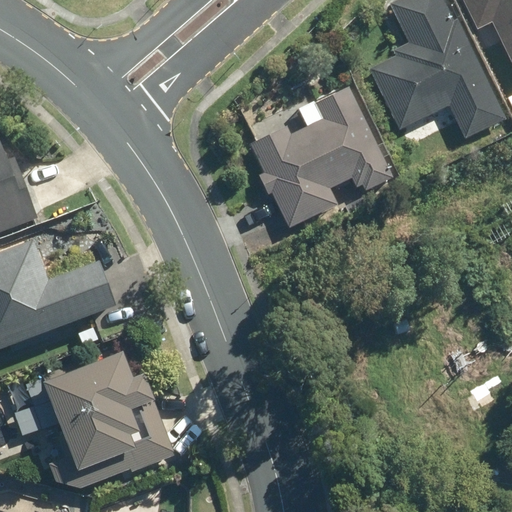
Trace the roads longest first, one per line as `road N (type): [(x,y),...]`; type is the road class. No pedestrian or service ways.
road 1 (residential): [(113,123),(174,212),(209,286),(273,464),(280,511)]
road 2 (residential): [(260,0),(113,123)]
road 3 (residential): [(76,79),(191,0)]
